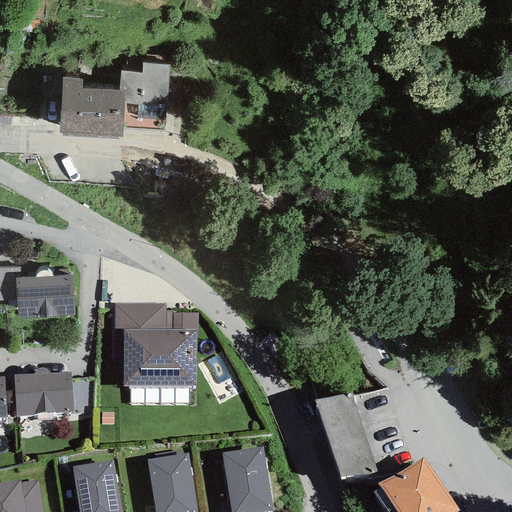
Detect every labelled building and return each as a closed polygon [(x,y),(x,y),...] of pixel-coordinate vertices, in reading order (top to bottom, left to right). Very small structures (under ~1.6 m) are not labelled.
[(177,70),(134,70),(134,132),(177,132),(177,70)] [(90,76),(69,76),(70,131),(129,130),(128,88),(90,88),(90,76)] [(72,270),(51,272),(51,271),(49,268),(46,266),(43,266),(40,266),(38,268),(36,271),(35,273),(15,275),(18,312),(75,307),(72,270)] [(166,309),(114,309),(114,367),(119,367),(119,381),(123,381),(123,397),(196,397),(196,341),(197,341),(197,318),(173,318),(173,315),(166,315),(166,309)] [(70,381),(49,382),(49,381),(47,379),(44,377),(41,376),(38,377),(36,378),(34,381),(33,383),(13,385),(16,422),(73,418),(70,381)] [(350,406),(313,419),(340,499),(377,487),(350,406)] [(270,511),(262,458),(221,465),(228,511),(270,511)] [(194,511),(186,465),(146,472),(152,511),(194,511)] [(118,511),(111,472),(71,478),(76,511),(118,511)] [(375,511),(448,511),(423,477),(375,511)] [(0,511),(41,511),(38,488),(0,493),(0,511)]
